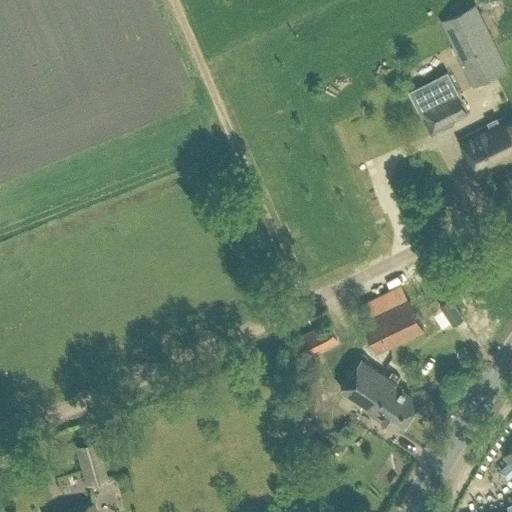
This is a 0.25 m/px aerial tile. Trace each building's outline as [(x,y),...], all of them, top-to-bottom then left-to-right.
[(509,68),(476,3),(441,20),(474,85),(509,68)] [(469,113),(460,91),(421,107),(432,134),(455,124),(453,119),(469,113)] [(511,152),(511,111),(460,137),(478,175),(508,161),(505,156),(511,152)] [(0,215),(0,228),(34,218),(30,206),(0,215)] [(464,317),(451,296),(440,303),(454,324),(464,317)] [(424,328),(411,298),(364,320),(377,350),(424,328)] [(317,350),(315,346),(337,336),(329,320),(296,336),(299,341),(291,345),(296,356),(304,352),(306,355),(317,350)] [(403,384),(362,356),(341,387),(363,402),(361,405),(380,418),(382,415),(400,428),(420,398),(402,386),(403,384)] [(106,477),(95,438),(74,443),(85,483),(106,477)] [(511,511),(511,447),(508,451),(504,455),(510,462),(511,464),(511,501),(508,503),(509,510),(501,511),(511,511)] [(478,475),(472,486),(496,501),(503,490),(478,475)] [(94,511),(91,502),(57,511),(94,511)]
